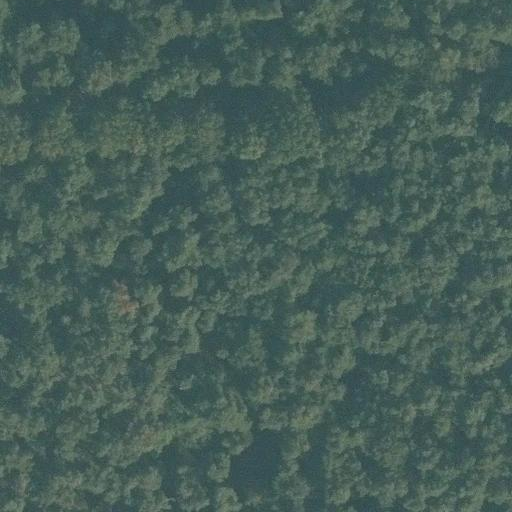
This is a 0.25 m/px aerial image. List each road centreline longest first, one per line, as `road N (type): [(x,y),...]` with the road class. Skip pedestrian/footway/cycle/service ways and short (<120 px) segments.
road 1 (track): [(138,80),(511,50)]
road 2 (track): [(0,94),(138,80)]
